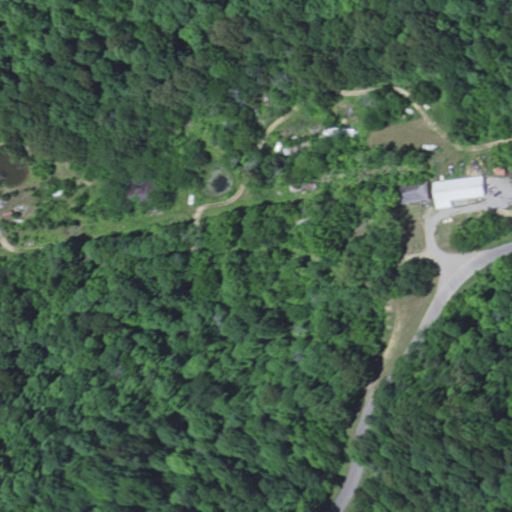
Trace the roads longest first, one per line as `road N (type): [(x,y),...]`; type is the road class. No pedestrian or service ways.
road 1 (residential): [(435,317),(431,290),(35,254),(0,218)]
road 2 (residential): [(511,249),(450,294),(332,511)]
